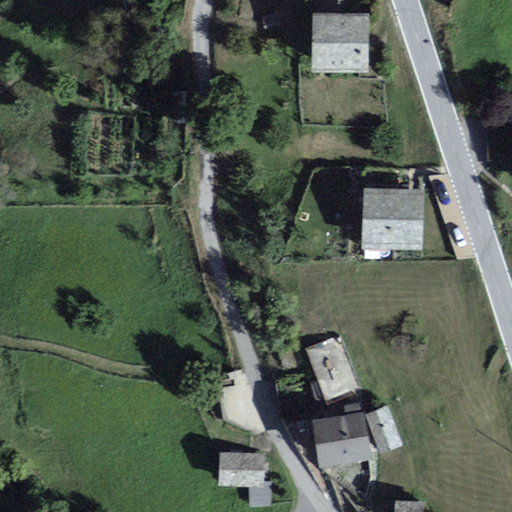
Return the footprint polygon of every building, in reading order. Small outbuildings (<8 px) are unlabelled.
[(364,7),(299,7),(300,66),(364,66),(364,7)] [(428,180),(358,179),(356,241),(426,243),(428,180)] [(362,406),(305,410),(309,457),(366,452),(362,406)] [(265,449),(216,445),(213,475),(262,480),(265,449)] [(423,511),(424,489),(396,488),(395,511),(423,511)]
